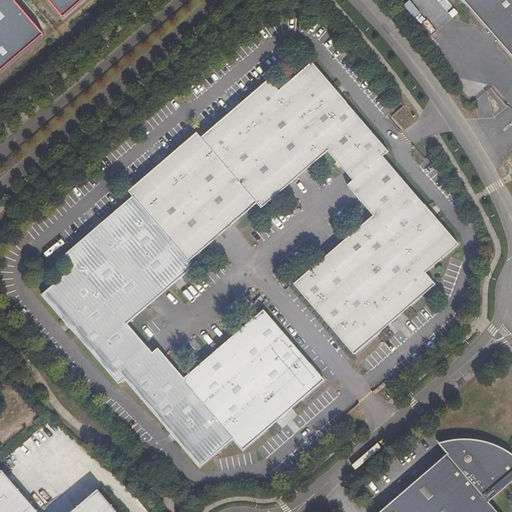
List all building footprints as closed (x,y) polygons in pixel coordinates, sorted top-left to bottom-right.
[(0,0),(0,75),(47,37),(15,0),(0,0)] [(51,0),(69,20),(91,0),(51,0)] [(511,0),(464,0),(511,54),(511,0)] [(347,103),(312,63),(279,92),(269,80),(201,139),(197,134),(128,192),(133,198),(65,256),(74,268),(42,296),(76,337),(76,336),(119,386),(124,381),(166,429),(165,429),(200,469),(233,441),(243,452),(325,381),(311,365),(264,311),(184,379),(158,349),(152,354),(128,325),(194,268),(190,262),(257,204),(262,209),(328,152),(353,181),(348,186),(374,217),(294,285),(341,340),(355,356),(436,286),(426,274),(459,245),(425,205),(425,206),(383,157),(389,152),(346,104),(347,103)] [(477,314),(467,323),(471,328),(481,319),(477,314)] [(447,455),(380,511),(497,511),(489,502),(511,482),(511,455),(504,449),(491,444),(489,444),(488,443),(468,440),(451,441),(448,442),(447,442),(446,442),(444,442),(443,443),(439,444),(447,455)] [(38,511),(5,473),(0,477),(0,511),(117,511),(101,492),(76,511),(38,511)]
